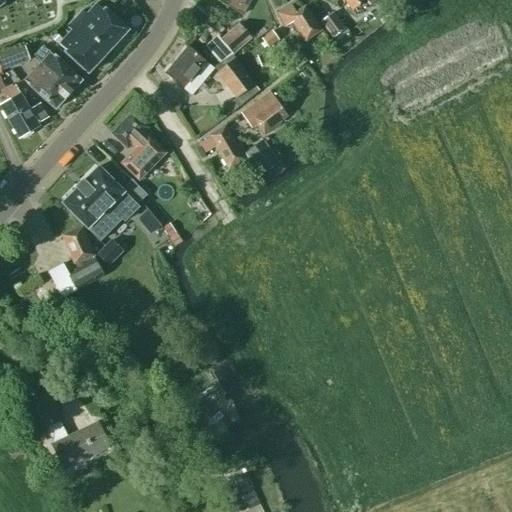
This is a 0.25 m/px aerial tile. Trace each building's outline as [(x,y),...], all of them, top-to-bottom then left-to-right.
[(217,0),(237,11),(237,10),(243,13),(250,0),(217,0)] [(368,6),(376,0),(345,0),(352,9),(363,0),(368,6)] [(88,73),(127,30),(105,9),(103,11),(96,4),(83,17),(80,14),(69,25),(72,29),(59,43),(66,50),(65,52),(88,73)] [(304,40),(319,29),(303,6),(294,13),(290,7),(278,14),(286,25),(291,21),(304,40)] [(320,22),(332,38),(344,28),(333,13),(320,22)] [(251,38),(238,24),(220,39),(233,54),(251,38)] [(262,38),(268,47),(278,40),(271,31),(262,38)] [(49,37),(56,44),(59,41),(58,40),(60,38),(54,32),(49,37)] [(28,61),(22,44),(0,52),(0,63),(2,70),(28,61)] [(50,52),(49,53),(42,46),(32,56),(40,63),(24,80),(55,108),(81,80),(50,52)] [(197,84),(211,68),(186,47),(165,73),(191,94),(198,86),(197,84)] [(237,95),(252,83),(233,59),(219,70),(230,85),(230,86),(237,95)] [(0,105),(19,137),(38,125),(14,86),(0,94),(0,104),(0,105)] [(286,115),(268,92),(239,113),(250,127),(255,123),(262,133),(286,115)] [(148,128),(147,128),(131,113),(112,133),(128,149),(133,144),(136,147),(122,163),(140,180),(166,153),(147,136),(143,133),(148,128)] [(262,181),(259,176),(243,153),(241,155),(224,126),(208,135),(209,137),(199,143),(205,152),(215,147),(227,169),(241,161),(255,186),(262,181)] [(318,133),(306,128),(302,140),(314,144),(318,133)] [(259,176),(275,164),(259,142),(243,153),(259,176)] [(136,205),(146,195),(131,180),(121,190),(98,166),(84,181),(82,179),(74,186),(76,188),(62,202),(99,240),(122,217),(125,220),(138,207),(136,205)] [(161,228),(167,238),(175,232),(168,223),(161,228)] [(61,298),(102,275),(93,255),(94,255),(81,227),(62,236),(75,264),(77,268),(67,274),(62,264),(48,272),(52,280),(61,298)] [(121,251),(111,241),(96,255),(106,265),(121,251)] [(51,303),(61,298),(56,289),(46,295),(51,303)] [(69,313),(85,304),(78,292),(62,301),(69,313)] [(62,468),(109,446),(98,422),(67,436),(59,420),(61,419),(49,391),(28,401),(41,428),(45,426),(53,444),(51,444),(62,468)] [(239,511),(240,511),(259,504),(245,473),(225,482),(239,511)]
